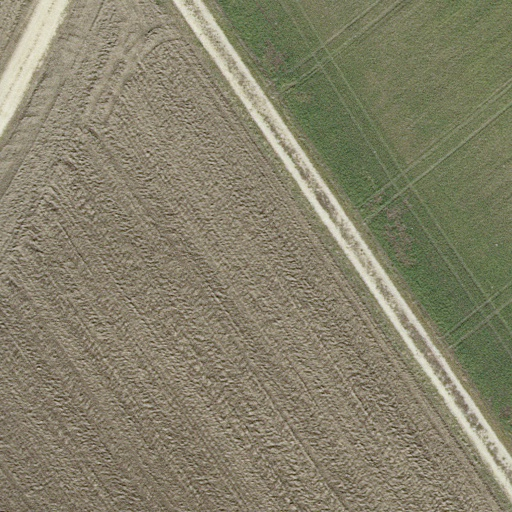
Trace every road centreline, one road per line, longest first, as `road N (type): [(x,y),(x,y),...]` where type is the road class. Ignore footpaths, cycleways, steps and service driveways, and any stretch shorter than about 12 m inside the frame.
road 1 (track): [(187,0),(511,477)]
road 2 (track): [(73,0),(0,142)]
